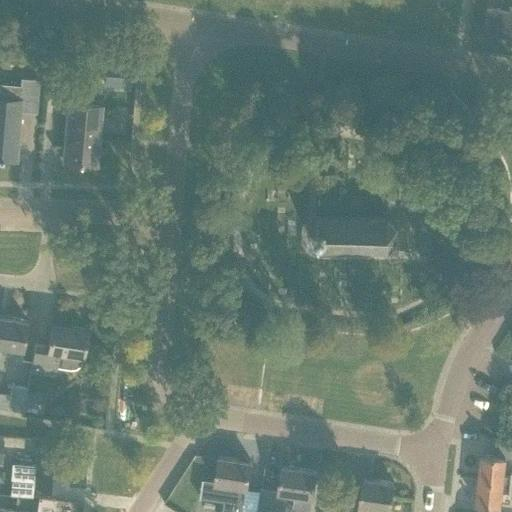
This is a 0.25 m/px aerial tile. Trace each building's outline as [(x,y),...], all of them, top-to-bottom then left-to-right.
[(510,10),(488,7),(483,37),(497,39),(497,33),(511,35),(511,41),(511,4),(510,5),(510,10)] [(0,157),(15,159),(20,102),(37,103),(39,78),(20,77),(20,84),(0,82),(0,157)] [(64,161),(95,164),(101,104),(69,101),(68,115),(67,115),(64,161)] [(318,238),(318,249),(389,249),(397,240),(397,226),(389,217),(317,216),(317,228),(317,238),(318,238)] [(2,315),(0,326),(0,366),(3,367),(4,358),(19,360),(26,319),(2,315)] [(48,343),(34,341),(30,370),(54,374),(56,364),(69,366),(75,366),(79,362),(81,358),(81,354),(82,354),(86,328),(51,323),(48,343)] [(26,385),(11,383),(9,393),(0,391),(0,406),(23,410),(26,385)] [(482,453),(479,477),(511,481),(511,470),(510,480),(504,479),(506,456),(511,456),(511,443),(499,443),(498,455),(482,453)] [(10,478),(11,478),(10,494),(32,495),(33,485),(64,487),(67,452),(37,450),(36,464),(12,462),(10,478)] [(204,480),(202,495),(225,499),(223,511),(241,511),(244,497),(245,486),(247,486),(251,460),(219,455),(215,481),(204,480)] [(316,469),(282,464),(278,488),(261,486),(257,511),(270,511),(272,505),(284,507),(286,492),(295,493),(293,506),(310,509),(316,469)] [(358,511),(374,511),(376,506),(390,508),(394,481),(364,476),(358,511)] [(511,491),(511,481),(479,477),(476,502),(501,505),(502,491),(511,491)] [(53,511),(55,499),(38,497),(36,511),(32,511),(15,510),(14,511),(53,511)]
